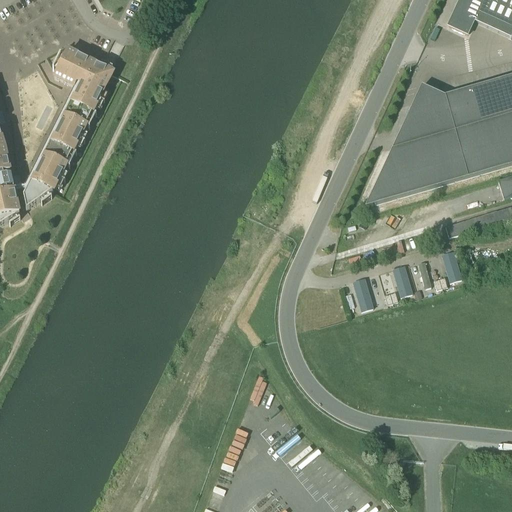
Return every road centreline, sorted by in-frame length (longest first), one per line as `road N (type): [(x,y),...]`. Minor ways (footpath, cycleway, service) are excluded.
road 1 (unclassified): [(511,438),(357,419),(302,374),(288,320),(298,260),(421,0)]
road 2 (unknown): [(298,260),(392,236),(490,193)]
road 3 (unknown): [(292,283),(347,279),(450,249)]
